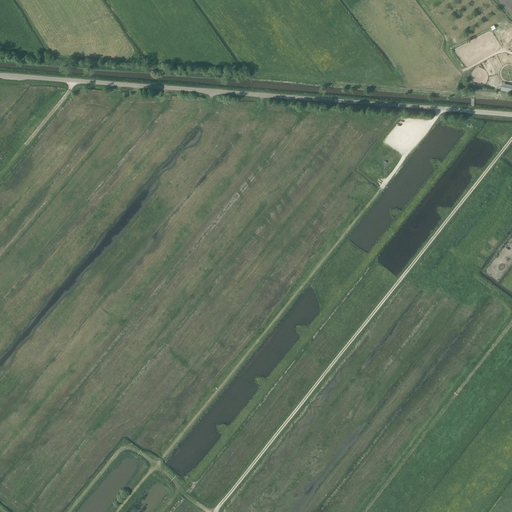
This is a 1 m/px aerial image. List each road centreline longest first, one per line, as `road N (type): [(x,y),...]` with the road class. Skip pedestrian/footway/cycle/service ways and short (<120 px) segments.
road 1 (unclassified): [(511,115),(0,75)]
road 2 (track): [(213,511),(511,138)]
road 3 (track): [(381,190),(116,511)]
road 4 (track): [(362,511),(511,322)]
road 5 (track): [(69,511),(119,451),(131,448),(210,511)]
road 6 (track): [(417,0),(473,89),(472,111)]
